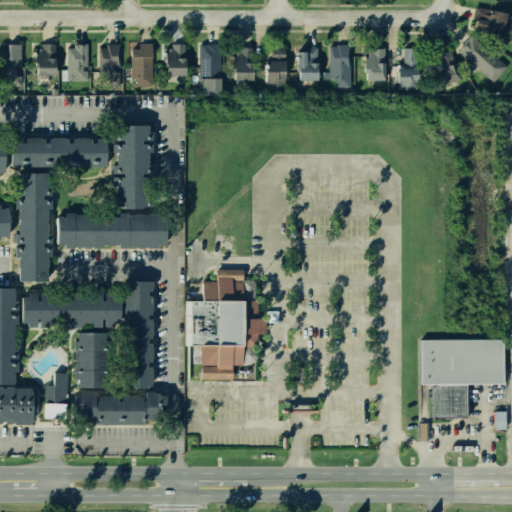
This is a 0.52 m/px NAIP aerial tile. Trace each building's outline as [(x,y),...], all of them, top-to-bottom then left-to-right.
[(475,5),(511,15),(511,36),(494,31),(494,32),(470,25),(475,5)] [(455,49),(463,58),(459,62),(469,73),(474,68),(490,84),(507,67),(472,32),(455,49)] [(54,41),(54,74),(33,74),(33,41),(54,41)] [(149,42),(150,67),(129,67),(128,43),(149,42)] [(21,44),(20,87),(0,86),(1,43),(21,44)] [(115,43),(118,85),(100,86),(97,44),(115,43)] [(327,44),(349,43),(350,86),(335,87),(335,78),(328,78),(327,44)] [(84,44),(85,79),(66,80),(65,45),(84,44)] [(198,44),(198,79),(202,79),(202,86),(217,86),(217,44),(198,44)] [(182,46),(182,82),(161,82),(161,46),(182,46)] [(229,80),(228,52),(236,52),(236,47),(251,46),(252,79),(229,80)] [(260,82),(273,82),(273,77),(283,77),(282,46),(268,47),(268,60),(259,60),(260,82)] [(293,51),(294,79),(316,78),(315,46),(302,47),(302,51),(293,51)] [(369,47),(383,47),(383,63),(385,63),(385,79),(362,79),(363,51),(369,51),(369,47)] [(402,47),(402,64),(392,64),(392,87),(420,87),(420,47),(402,47)] [(432,54),(448,48),(461,83),(440,91),(427,56),(432,54)] [(219,94),(220,79),(198,79),(198,94),(219,94)] [(121,130),(123,203),(152,202),(150,129),(121,130)] [(12,130),(13,167),(115,167),(114,130),(12,130)] [(0,137),(0,174),(8,174),(8,137),(0,137)] [(19,171),(24,279),(53,278),(48,170),(19,171)] [(0,201),(0,238),(12,238),(11,201),(0,201)] [(62,211),(63,248),(165,248),(164,211),(62,211)] [(212,269),(212,280),(197,280),(197,300),(182,300),(182,344),(187,344),(187,364),(198,364),(198,381),(229,380),(229,365),(251,360),(251,346),(254,346),(254,334),(263,334),(263,318),(252,318),(252,298),(241,298),(241,269),(212,269)] [(121,286),(123,381),(152,380),(150,285),(121,286)] [(0,288),(0,384),(17,384),(15,288),(0,288)] [(117,290),(21,292),(21,322),(117,320),(117,290)] [(76,327),(76,384),(104,384),(104,327),(76,327)] [(428,383),(418,383),(418,342),(501,341),(502,383),(466,383),(466,416),(428,416),(428,383)] [(66,373),(53,373),(52,385),(44,385),(44,402),(66,402),(66,373)] [(0,386),(0,423),(38,423),(37,386),(0,386)] [(84,422),(156,421),(156,393),(84,394),(84,422)] [(44,418),(65,419),(65,403),(44,403),(44,418)]
